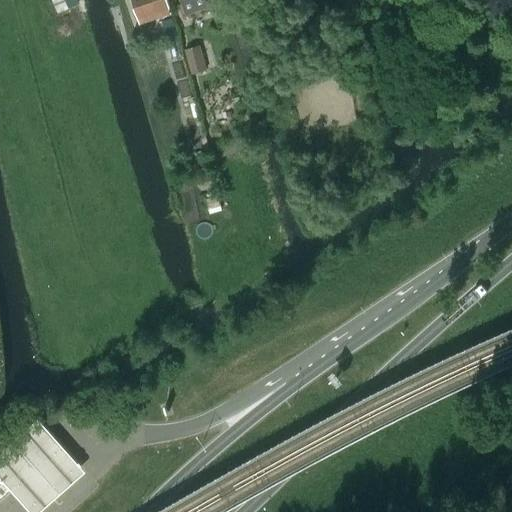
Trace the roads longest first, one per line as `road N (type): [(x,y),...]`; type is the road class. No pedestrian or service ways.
road 1 (primary): [(511,220),(248,420),(143,511)]
road 2 (primary): [(241,511),(511,261)]
